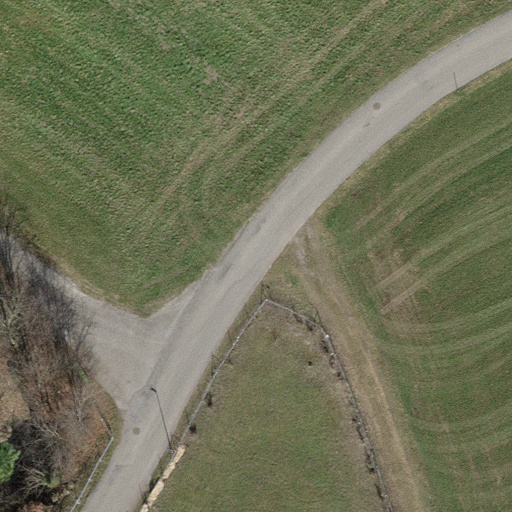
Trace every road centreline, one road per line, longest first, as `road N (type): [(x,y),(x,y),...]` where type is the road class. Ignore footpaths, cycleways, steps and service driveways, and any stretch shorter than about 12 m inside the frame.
road 1 (residential): [(511,28),(298,208),(99,511)]
road 2 (track): [(408,511),(298,208)]
road 3 (track): [(0,256),(165,403)]
